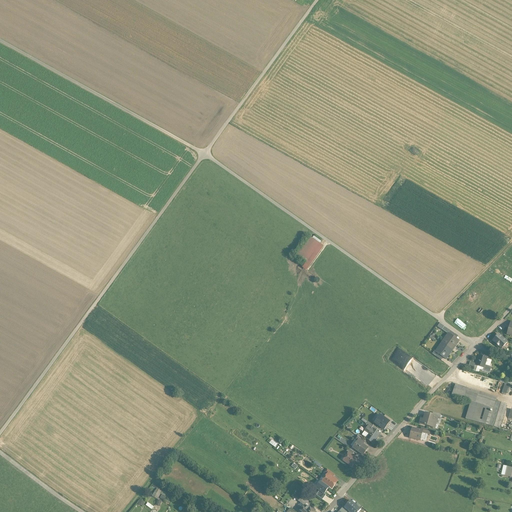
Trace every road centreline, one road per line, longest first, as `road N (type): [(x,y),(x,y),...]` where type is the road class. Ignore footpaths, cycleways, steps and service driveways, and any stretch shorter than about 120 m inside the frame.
road 1 (track): [(0,434),(204,155)]
road 2 (track): [(475,346),(204,155)]
road 3 (residential): [(326,511),(511,307)]
road 4 (track): [(204,155),(0,42)]
road 5 (track): [(204,155),(317,0)]
